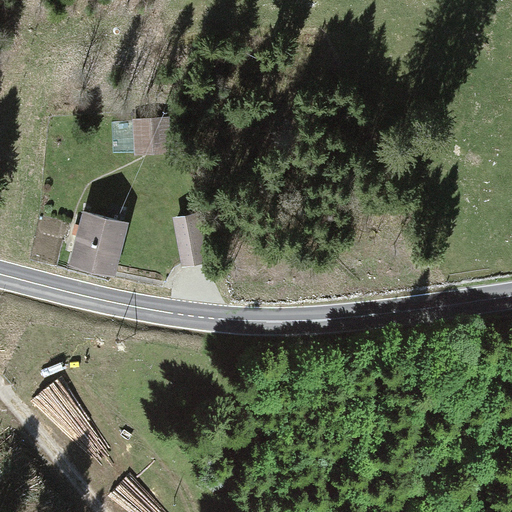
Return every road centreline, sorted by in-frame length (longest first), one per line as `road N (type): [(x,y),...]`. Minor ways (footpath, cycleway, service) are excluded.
road 1 (secondary): [(0,282),(116,305),(243,315),(371,312),(511,296)]
road 2 (track): [(0,386),(98,511)]
